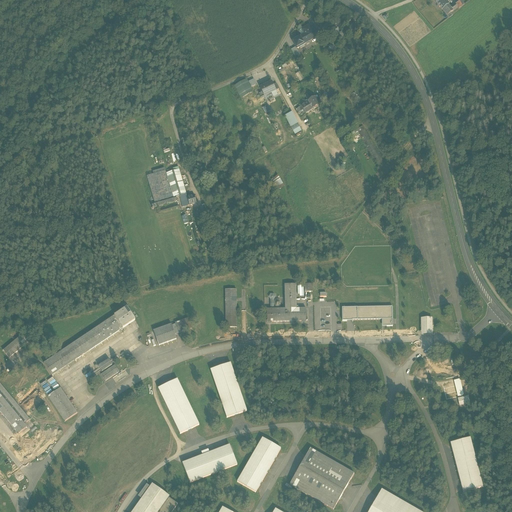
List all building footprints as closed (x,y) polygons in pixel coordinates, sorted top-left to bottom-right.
[(445,0),(436,0),(435,1),(442,10),(442,9),(449,5),(449,4),(445,0)] [(460,0),(451,7),(453,11),(458,7),(459,9),(468,2),(466,0),(460,0)] [(449,5),(442,9),(449,18),(453,15),(451,13),(453,11),(451,7),(449,5)] [(300,36),(304,44),(317,37),(313,29),(312,30),(309,25),(302,29),(304,34),(301,35),(300,36)] [(335,27),(327,31),(330,37),(338,33),(335,27)] [(304,44),(300,36),(292,41),(295,47),(296,49),(304,44)] [(295,47),(291,50),(295,58),(300,55),(296,49),(295,47)] [(241,99),(253,92),(246,79),(234,86),(241,99)] [(272,83),(260,89),(262,93),(264,93),(265,95),(275,91),(273,86),(272,83)] [(301,107),(303,110),(305,114),(322,104),(320,100),(317,101),(315,97),(314,98),(313,97),(311,98),(312,99),(308,101),(308,102),(301,107)] [(267,106),(261,109),(264,114),(270,111),(267,106)] [(298,124),(292,112),(285,116),(291,128),(297,124),(298,124)] [(291,128),(295,135),(302,131),(297,124),(291,128)] [(362,126),(356,130),(356,131),(361,139),(380,169),(385,163),(362,126)] [(361,139),(356,131),(350,134),(355,143),(361,139)] [(179,170),(166,174),(173,197),(181,195),(185,194),(186,194),(179,170)] [(165,171),(147,177),(154,203),(173,197),(166,174),(165,171)] [(278,176),(271,180),(278,191),(285,187),(278,176)] [(194,196),(187,198),(188,201),(189,206),(196,204),(194,196)] [(157,203),(151,205),(152,210),(153,209),(153,208),(177,201),(177,198),(158,203),(157,203)] [(200,225),(206,223),(202,211),(197,213),(200,225)] [(296,285),(285,285),(285,309),(274,309),(270,310),(267,310),(267,322),(306,321),(306,309),(296,309),(296,285)] [(236,290),(225,290),(226,328),(237,328),(236,290)] [(392,306),(342,307),(342,320),(382,319),(382,326),(393,326),(392,306)] [(135,320),(127,308),(67,348),(75,360),(135,320)] [(432,333),(431,317),(420,318),(421,333),(428,333),(428,334),(432,334),(432,333)] [(188,319),(175,323),(175,324),(172,326),(175,335),(192,329),(188,319)] [(171,325),(153,331),(158,346),(176,339),(175,335),(172,326),(171,325)] [(22,335),(3,351),(9,359),(28,343),(22,335)] [(67,348),(44,364),(52,376),(75,360),(67,348)] [(108,360),(98,367),(102,372),(112,365),(108,360)] [(230,364),(211,370),(227,418),(246,411),(230,364)] [(115,365),(101,375),(105,381),(119,372),(115,365)] [(462,369),(455,371),(457,378),(463,377),(462,369)] [(199,425),(177,380),(158,389),(180,434),(199,425)] [(461,397),(457,380),(453,381),(457,398),(461,397)] [(45,381),(40,384),(47,394),(52,391),(45,381)] [(30,420),(0,384),(0,412),(19,435),(27,428),(23,423),(25,422),(26,423),(30,420)] [(77,414),(60,389),(48,397),(65,422),(77,414)] [(470,403),(468,396),(457,399),(459,406),(470,403)] [(471,438),(450,443),(463,492),(483,487),(471,438)] [(262,439),(237,482),(255,493),(280,449),(262,439)] [(229,446),(182,464),(190,483),(237,465),(229,446)] [(354,474),(310,449),(290,485),(333,510),(354,474)] [(152,484),(132,511),(171,511),(177,504),(168,498),(169,497),(152,484)] [(420,511),(381,490),(368,511),(420,511)]
